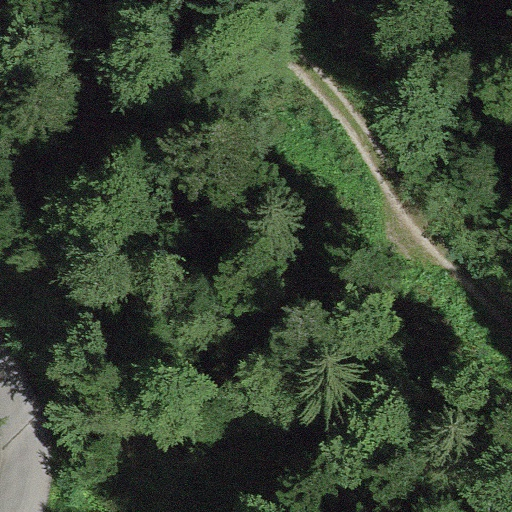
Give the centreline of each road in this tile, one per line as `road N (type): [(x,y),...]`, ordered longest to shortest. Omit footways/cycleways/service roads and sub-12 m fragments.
road 1 (track): [(237,0),(328,78),(404,197),(511,326)]
road 2 (track): [(16,511),(30,452),(0,355)]
